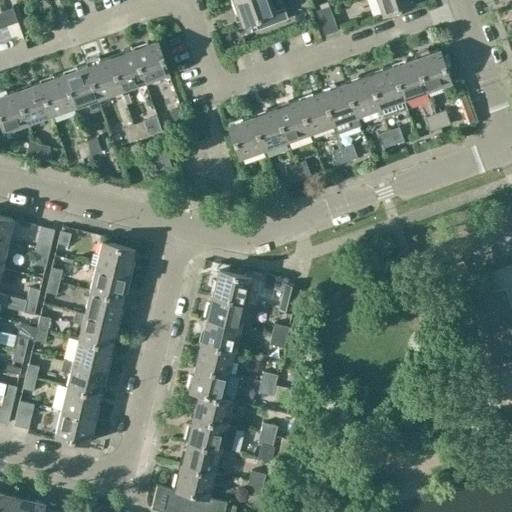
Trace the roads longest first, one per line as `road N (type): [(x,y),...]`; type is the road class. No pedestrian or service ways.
road 1 (residential): [(183,226),(129,465),(106,476),(0,449)]
road 2 (residential): [(184,0),(217,89),(463,13)]
road 3 (residential): [(183,226),(262,235),(510,144)]
road 4 (residential): [(0,178),(183,226)]
road 5 (residential): [(0,62),(169,0)]
road 6 (residential): [(510,144),(463,13)]
